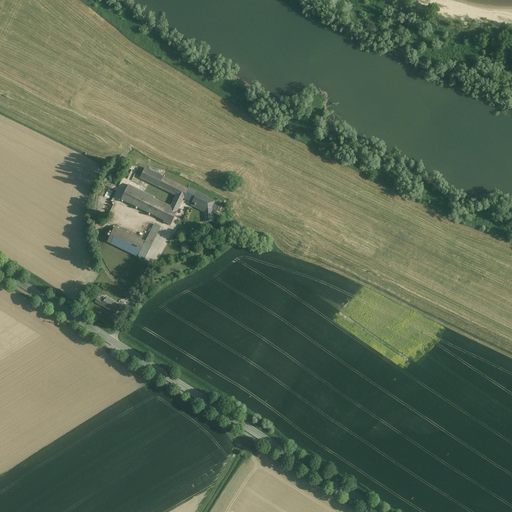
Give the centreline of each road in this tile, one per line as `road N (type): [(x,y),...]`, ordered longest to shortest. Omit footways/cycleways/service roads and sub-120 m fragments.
road 1 (secondary): [(380,511),(0,269)]
road 2 (track): [(289,215),(226,184),(133,157),(102,179),(93,227)]
